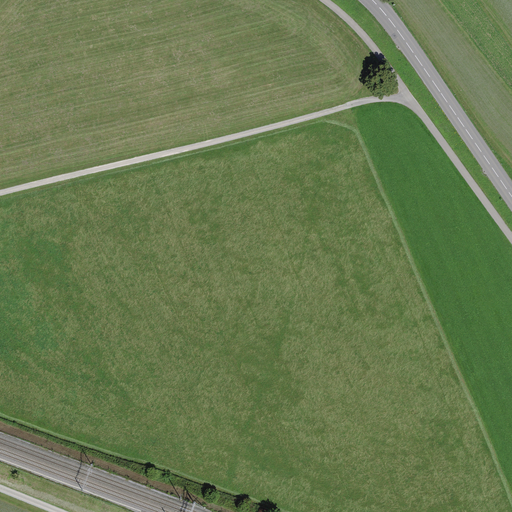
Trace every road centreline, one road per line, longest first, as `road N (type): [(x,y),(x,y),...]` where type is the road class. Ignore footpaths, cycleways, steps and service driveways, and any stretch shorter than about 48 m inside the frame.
road 1 (track): [(407,95),(0,194)]
road 2 (secondary): [(511,196),(371,0)]
road 3 (track): [(511,241),(407,95)]
